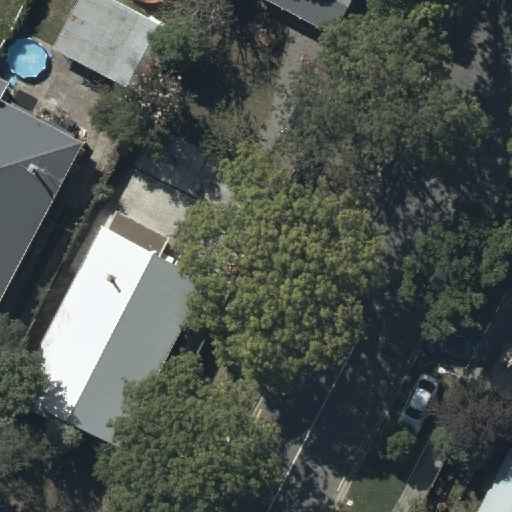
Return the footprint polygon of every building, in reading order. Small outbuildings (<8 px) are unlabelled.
[(0,0),(0,38),(19,0),(0,0)] [(178,28),(123,0),(76,0),(51,47),(143,95),(178,28)] [(353,0),(265,0),(337,34),(353,0)] [(0,287),(78,137),(0,96),(0,287)] [(123,169),(198,208),(224,158),(149,118),(123,169)] [(14,390),(123,446),(209,282),(158,256),(168,237),(119,211),(109,230),(100,226),(14,390)] [(469,511),(511,511),(511,444),(506,441),(469,511)]
